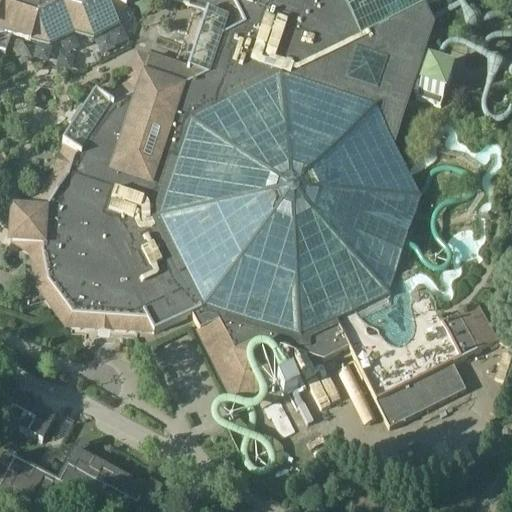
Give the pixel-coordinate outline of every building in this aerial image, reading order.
[(0,0),(0,53),(5,56),(7,49),(11,36),(18,38),(21,39),(49,48),(74,35),(93,42),(119,29),(126,8),(128,0),(230,0),(244,26),(223,37),(209,76),(186,88),(172,84),(144,75),(137,97),(112,109),(109,107),(99,101),(94,98),(92,102),(93,102),(95,99),(108,108),(93,132),(77,156),(63,147),(65,145),(64,144),(61,148),(63,149),(65,150),(76,157),(68,181),(44,214),(37,213),(18,212),(11,211),(10,225),(10,233),(9,246),(34,248),(42,248),(46,284),(71,318),(105,320),(130,321),(146,322),(153,336),(191,317),(235,405),(274,385),(281,399),(297,391),(290,377),(291,377),(279,353),(281,350),(323,364),(348,351),(389,432),(462,395),(465,394),(453,368),(497,346),(477,307),(441,325),(436,315),(407,257),(412,242),(407,241),(419,203),(421,203),(421,201),(420,201),(394,149),(414,88),(420,90),(416,100),(440,108),(451,77),(421,67),(434,28),(425,9),(441,0),(303,0),(303,3),(293,0),(285,0),(284,4),(276,1),(276,0),(0,0)] [(63,57),(70,68),(82,61),(75,50),(63,57)] [(37,295),(66,334),(77,326),(48,287),(37,295)] [(503,356),(495,382),(503,385),(511,359),(503,356)] [(341,407),(329,381),(319,386),(332,412),(341,407)] [(317,384),(306,389),(317,413),(328,408),(317,384)] [(0,419),(11,425),(14,420),(21,425),(23,426),(19,433),(42,445),(56,420),(0,389),(0,419)] [(139,511),(151,511),(162,492),(149,485),(146,492),(82,457),(84,457),(86,455),(87,452),(87,450),(85,447),(83,446),(80,446),(78,448),(74,453),(73,452),(56,484),(11,460),(10,463),(5,471),(0,468),(0,511),(6,511),(14,498),(30,506),(33,501),(44,507),(47,502),(54,507),(57,508),(69,486),(76,491),(90,498),(93,493),(100,497),(102,499),(100,503),(111,509),(114,504),(121,509),(127,511),(137,511),(138,511),(139,511)] [(423,457),(418,446),(396,457),(402,467),(423,457)]
